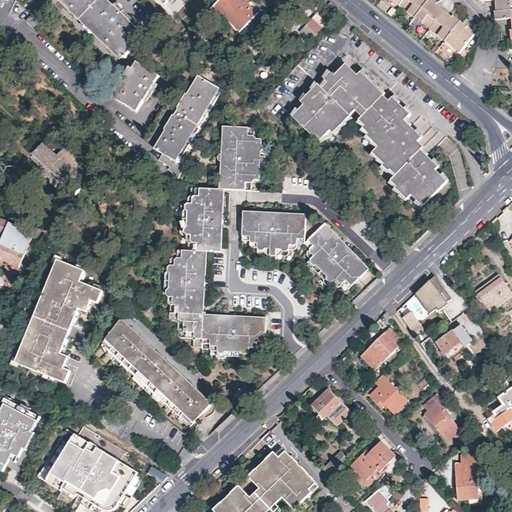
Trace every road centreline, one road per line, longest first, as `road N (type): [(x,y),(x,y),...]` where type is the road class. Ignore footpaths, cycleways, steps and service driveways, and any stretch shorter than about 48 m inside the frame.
road 1 (residential): [(317,362),(505,180)]
road 2 (residential): [(158,511),(317,362)]
road 3 (residential): [(469,96),(345,0)]
road 4 (residential): [(419,468),(317,362)]
